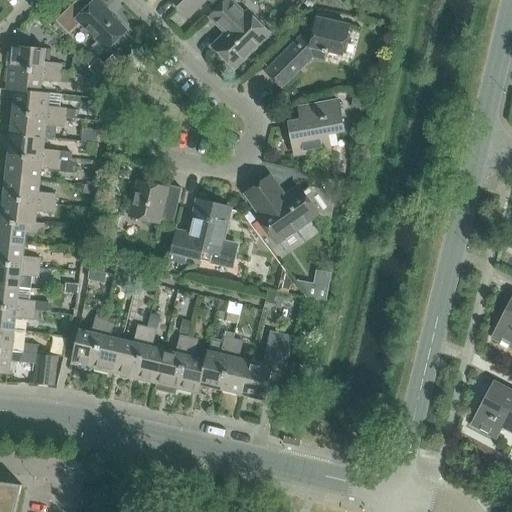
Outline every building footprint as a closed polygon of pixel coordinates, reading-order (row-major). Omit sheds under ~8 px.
[(76,1),(55,21),(69,35),(80,24),(107,51),(127,31),(95,0),(85,10),(76,1)] [(171,0),(190,18),(207,0),(171,0)] [(212,46),(235,69),(270,34),(247,11),(245,14),(231,0),(226,0),(209,17),(225,34),(212,46)] [(328,51),(342,55),(348,25),(317,18),(316,21),(266,72),(282,88),(313,57),(322,59),(324,53),(327,53),(328,51)] [(9,68),(60,73),(62,64),(44,62),(45,49),(11,45),(9,68)] [(86,76),(91,71),(74,54),(72,74),(86,76)] [(41,93),(41,92),(42,81),(59,83),(60,73),(9,68),(6,90),(15,91),(15,90),(41,93)] [(13,112),(65,118),(66,108),(48,106),(50,93),(41,92),(41,93),(15,90),(15,91),(13,112)] [(295,155),(330,149),(331,149),(328,134),(344,131),(338,101),(299,108),(301,121),(289,123),(295,155)] [(11,134),(45,137),(46,126),(64,127),(65,118),(13,112),(11,134)] [(97,131),(84,130),(83,139),(96,141),(97,131)] [(11,134),(8,155),(60,161),(61,151),(43,149),(45,137),(11,134)] [(8,155),(6,176),(40,180),(41,169),(59,170),(60,161),(8,155)] [(6,176),(4,198),(55,204),(56,194),(39,192),(40,180),(6,176)] [(260,214),(258,216),(277,243),(315,217),(331,219),(336,193),(310,188),(302,194),(298,188),(284,197),(270,177),(246,194),(260,214)] [(129,217),(160,224),(160,220),(173,223),(182,188),(168,185),(167,187),(138,181),(129,217)] [(4,198),(1,219),(1,220),(35,224),(35,223),(37,212),(54,213),(55,204),(4,198)] [(222,253),(222,252),(219,251),(229,211),(232,211),(232,210),(195,201),(195,203),(198,203),(191,233),(176,230),(169,261),(184,265),(189,245),(222,253)] [(0,218),(0,241),(24,245),(25,233),(43,235),(44,224),(35,223),(35,224),(1,220),(1,219),(0,218)] [(0,241),(0,263),(39,268),(40,258),(23,256),(24,245),(0,241)] [(0,263),(0,285),(19,287),(20,275),(38,277),(39,268),(0,263)] [(65,283),(64,292),(77,293),(78,284),(65,283)] [(0,285),(0,306),(34,311),(46,312),(47,303),(18,299),(19,287),(0,285)] [(511,300),(493,338),(511,347),(511,300)] [(0,306),(0,328),(14,330),(15,328),(21,329),(22,319),(33,320),(34,311),(0,306)] [(93,369),(105,318),(96,316),(92,333),(79,330),(71,363),(93,369)] [(93,369),(114,374),(122,340),(110,338),(114,320),(105,318),(93,369)] [(135,379),(147,328),(138,326),(133,343),(122,340),(114,374),(135,379)] [(0,350),(30,354),(31,344),(13,342),(14,330),(0,328),(0,350)] [(135,379),(156,383),(164,350),(152,347),(156,330),(147,328),(135,379)] [(177,388),(189,338),(180,336),(176,353),(164,350),(156,383),(162,385),(160,391),(176,394),(177,388)] [(201,385),(222,390),(234,339),(224,337),(220,354),(207,351),(205,360),(206,360),(200,385),(201,385)] [(199,394),(201,385),(200,385),(206,360),(205,360),(194,357),(198,340),(189,338),(177,388),(199,394)] [(222,390),(243,395),(251,361),(239,359),(243,342),(234,339),(222,390)] [(251,361),(243,395),(265,400),(268,386),(280,389),(289,352),(266,347),(262,364),(251,361)] [(30,354),(0,350),(0,373),(10,374),(11,361),(28,363),(30,354)] [(57,357),(37,354),(34,384),(54,386),(57,357)] [(472,425),(496,438),(502,426),(511,431),(511,391),(494,383),(472,425)] [(110,481),(84,475),(81,489),(106,495),(110,481)] [(0,511),(15,511),(22,485),(0,481),(0,511)] [(106,495),(81,489),(78,501),(103,507),(106,495)] [(102,511),(103,507),(78,501),(75,511),(102,511)]
